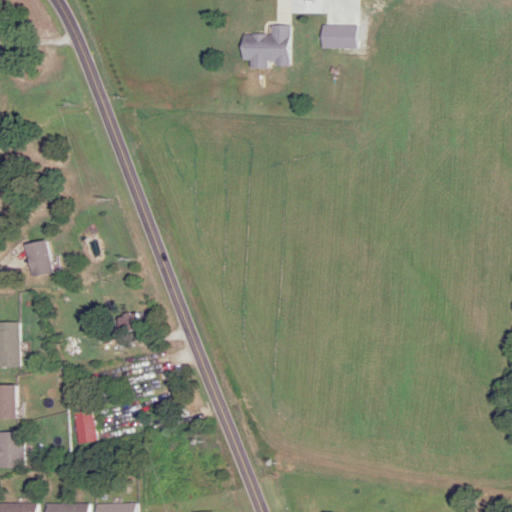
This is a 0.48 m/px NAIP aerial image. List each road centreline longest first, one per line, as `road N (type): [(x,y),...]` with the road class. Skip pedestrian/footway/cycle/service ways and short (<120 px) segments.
road 1 (secondary): [(265,511),(60,0)]
road 2 (residential): [(243,456),(279,454),(511,497)]
